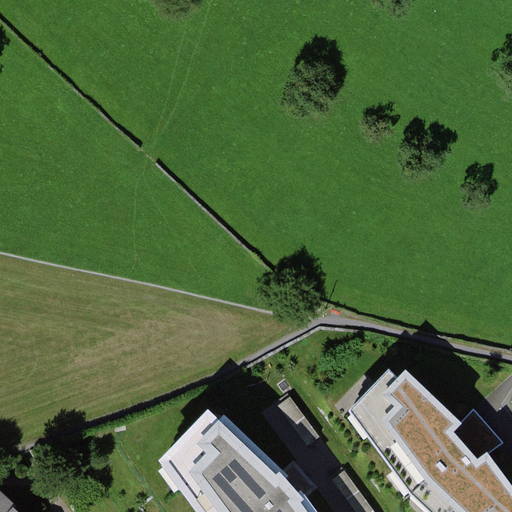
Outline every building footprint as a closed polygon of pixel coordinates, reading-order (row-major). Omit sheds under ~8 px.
[(411,494),(430,511),(511,511),(511,489),(487,455),(490,453),(477,437),(462,420),(459,424),(405,373),(398,381),(389,371),(351,412),(411,494)] [(290,397),(279,406),(308,445),(320,437),(290,397)] [(313,511),(304,498),(314,488),(303,475),(293,465),(282,475),(226,420),(220,426),(210,416),(164,466),(181,490),(187,486),(205,511),(313,511)] [(374,511),(344,471),(333,479),(357,511),(374,511)] [(0,511),(12,511),(0,501),(0,511)]
